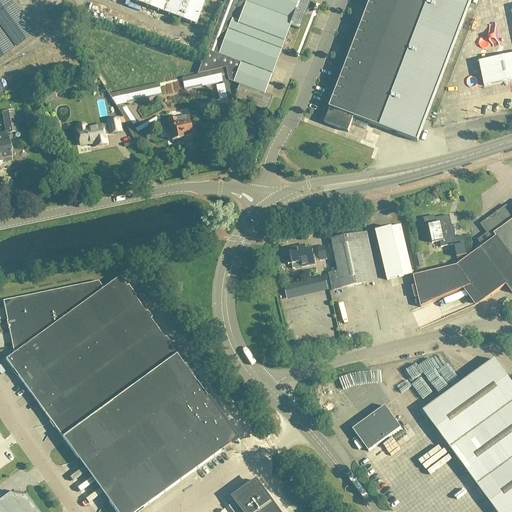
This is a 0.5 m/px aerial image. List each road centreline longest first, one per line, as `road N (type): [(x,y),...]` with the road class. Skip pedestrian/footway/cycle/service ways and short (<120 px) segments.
road 1 (tertiary): [(0,225),(178,188),(231,190),(271,208)]
road 2 (unclassified): [(511,336),(465,329),(283,379),(265,391)]
road 3 (tertiary): [(271,208),(511,142)]
road 4 (unclassified): [(271,208),(273,151),(341,0)]
road 5 (unclassified): [(265,391),(234,356),(221,296),(240,240),(271,208)]
road 6 (unclassified): [(196,511),(301,423)]
road 7 (unclassified): [(64,511),(0,409)]
